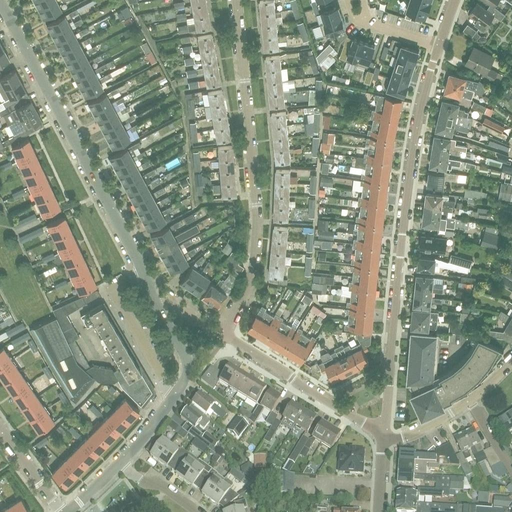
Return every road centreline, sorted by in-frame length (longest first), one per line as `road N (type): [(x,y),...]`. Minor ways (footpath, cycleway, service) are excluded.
road 1 (residential): [(438,48),(407,186),(383,421)]
road 2 (residential): [(223,334),(246,292),(254,248),(235,0)]
road 3 (residential): [(140,270),(2,0)]
road 4 (residential): [(383,421),(348,417),(223,334)]
road 5 (residential): [(172,401),(108,291),(140,270)]
road 6 (residential): [(172,401),(193,371),(140,270)]
